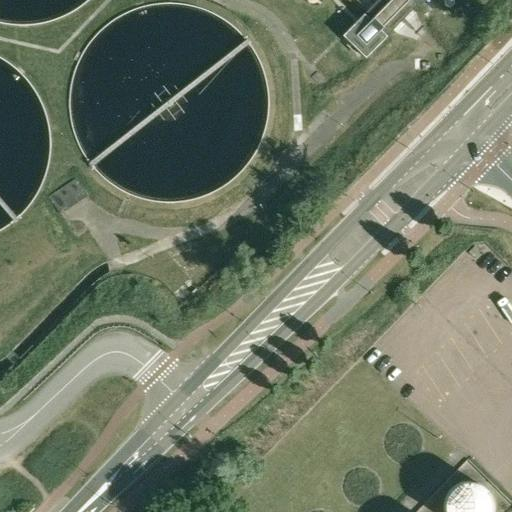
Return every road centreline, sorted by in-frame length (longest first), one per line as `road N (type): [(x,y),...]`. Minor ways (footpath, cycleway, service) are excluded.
road 1 (primary): [(184,407),(465,127)]
road 2 (residential): [(0,441),(35,421),(107,355),(141,364),(184,407)]
road 3 (primary): [(79,511),(184,407)]
